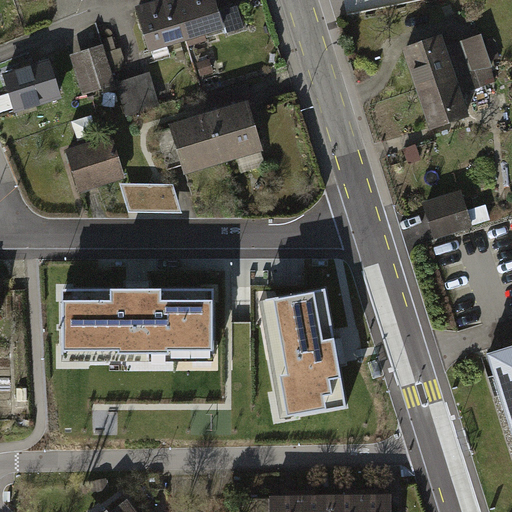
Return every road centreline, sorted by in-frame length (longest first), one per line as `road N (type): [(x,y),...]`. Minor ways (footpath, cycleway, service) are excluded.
road 1 (residential): [(437,437),(390,449),(44,458),(0,472)]
road 2 (residential): [(373,234),(29,235)]
road 3 (residential): [(373,234),(300,0)]
road 4 (residential): [(437,437),(373,234)]
